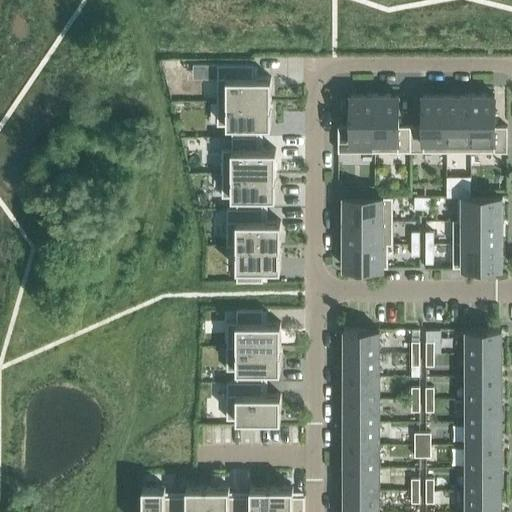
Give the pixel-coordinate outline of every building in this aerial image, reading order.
[(253,63),(217,63),(217,100),(271,100),(271,76),(257,76),(253,76),(253,64),(253,63)] [(351,125),(338,124),(338,151),(375,151),(375,93),(351,93),(351,125)] [(398,93),(375,93),(375,151),(411,151),(411,125),(399,125),(398,93)] [(422,125),(411,125),(411,151),(447,151),(447,93),(422,93),(422,125)] [(471,93),(447,93),(447,151),(471,151),(471,93)] [(495,93),(471,93),(471,151),(507,151),(507,125),(495,125),(495,93)] [(271,100),(217,100),(217,124),(232,123),(232,136),(258,136),(258,124),(262,124),(271,124),(271,100)] [(232,148),(222,148),(222,171),(276,172),(276,148),(262,148),(258,148),(258,136),(232,136),(232,148)] [(276,172),(222,171),(222,195),(236,195),(236,206),(236,207),(263,207),(263,195),(267,195),(276,195),(276,172)] [(459,187),(447,187),(447,195),(459,195),(459,187)] [(393,195),(344,195),(344,219),(393,219),(393,195)] [(415,195),(414,207),(422,207),(423,195),(415,195)] [(423,195),(422,207),(430,207),(430,195),(423,195)] [(459,195),(458,195),(458,218),(458,219),(502,219),(502,195),(459,195)] [(227,219),(226,219),(226,244),(236,244),(236,243),(281,243),(281,219),(267,219),(263,219),(263,207),(236,207),(236,206),(227,206),(227,219)] [(458,218),(453,218),(453,242),(502,242),(502,219),(458,219),(458,218)] [(393,219),(344,219),(344,242),(388,243),(393,243),(393,219)] [(412,242),(420,242),(420,230),(412,230),(412,242)] [(426,230),(426,242),(434,242),(434,230),(426,230)] [(388,243),(344,242),(344,266),(388,266),(388,243)] [(420,242),(412,242),(412,254),(420,254),(420,242)] [(426,242),(425,262),(433,262),(434,242),(426,242)] [(502,242),(453,242),(453,266),(502,266),(502,242)] [(281,243),(236,243),(236,244),(236,280),(263,280),(263,279),(263,267),(267,267),(281,267),(281,243)] [(236,321),(226,321),(227,345),(281,345),(281,321),(267,321),(263,321),(263,309),(263,308),(236,308),(236,321)] [(344,328),(344,351),(380,351),(380,328),(344,328)] [(466,351),(502,351),(502,328),(466,328),(466,351)] [(412,340),(412,352),(420,352),(420,340),(412,340)] [(434,340),(426,340),(426,352),(434,352),(434,340)] [(281,345),(227,345),(227,369),(237,368),(237,380),(237,381),(263,380),(263,369),(267,369),(281,369),(281,345)] [(344,374),(380,374),(380,351),(344,351),(344,374)] [(466,374),(502,374),(502,351),(466,351),(466,374)] [(412,364),(420,364),(420,352),(412,352),(412,364)] [(434,352),(426,352),(426,364),(434,364),(434,352)] [(344,374),(344,397),(380,397),(380,374),(344,374)] [(466,397),(502,397),(502,374),(466,374),(466,397)] [(227,392),(227,417),(281,417),(281,393),(267,392),(263,393),(263,380),(237,381),(237,380),(227,380),(227,392)] [(412,385),(412,397),(420,397),(420,385),(412,385)] [(426,385),(426,397),(434,397),(434,385),(426,385)] [(344,397),(344,420),(380,420),(380,397),(344,397)] [(420,409),(420,397),(412,397),(412,409),(420,409)] [(434,409),(434,397),(426,397),(426,409),(434,409)] [(466,420),(502,420),(502,397),(466,397),(466,420)] [(380,420),(344,420),(344,443),(380,443),(380,420)] [(502,420),(466,420),(466,443),(502,443),(502,420)] [(423,431),(420,431),(415,431),(414,443),(423,443),(423,431)] [(423,443),(431,443),(431,431),(426,431),(423,431),(423,443)] [(344,443),(344,466),(380,466),(380,443),(344,443)] [(414,455),(423,455),(423,443),(414,443),(414,455)] [(423,443),(423,455),(431,455),(431,443),(423,443)] [(466,443),(466,466),(502,466),(502,443),(466,443)] [(344,466),(344,489),(380,489),(380,466),(344,466)] [(466,489),(502,489),(502,466),(466,466),(466,489)] [(412,489),(420,489),(420,477),(412,477),(412,489)] [(426,477),(426,489),(434,489),(434,477),(426,477)] [(142,485),(142,511),(175,511),(176,495),(165,495),(165,490),(165,485),(142,485)] [(186,485),(186,490),(186,495),(176,495),(175,511),(207,511),(208,485),(186,485)] [(239,511),(240,495),(229,495),(229,490),(229,485),(208,485),(207,511),(239,511)] [(239,511),(271,511),(272,485),(250,485),(250,490),(250,495),(240,495),(239,511)] [(271,511),(304,511),(305,494),(303,494),(293,494),(293,490),(293,485),(272,485),(271,511)] [(344,489),(343,511),(379,511),(380,489),(344,489)] [(412,501),(420,501),(420,489),(412,489),(412,501)] [(434,501),(434,489),(426,489),(426,501),(434,501)] [(465,511),(501,511),(502,489),(466,489),(465,511)]
